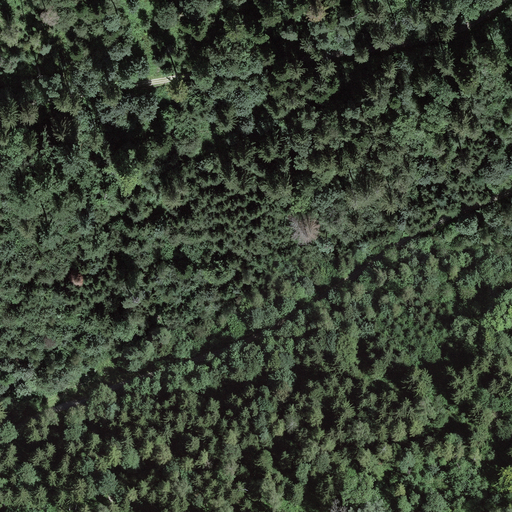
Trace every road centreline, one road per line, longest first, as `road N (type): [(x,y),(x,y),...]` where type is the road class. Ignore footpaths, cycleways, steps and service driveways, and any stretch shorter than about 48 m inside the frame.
road 1 (track): [(0,434),(249,341),(422,231),(511,192)]
road 2 (track): [(0,108),(453,38),(505,0)]
